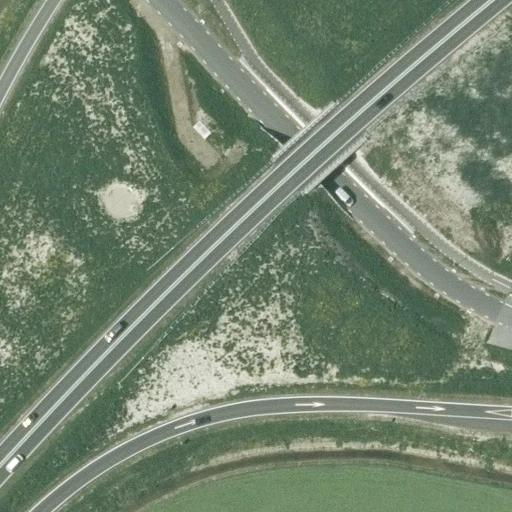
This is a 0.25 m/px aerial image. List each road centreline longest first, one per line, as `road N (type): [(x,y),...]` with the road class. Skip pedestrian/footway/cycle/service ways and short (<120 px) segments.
road 1 (trunk): [(493,0),(297,167),(0,467)]
road 2 (trunk): [(41,511),(119,453),(228,413),(383,406),(511,414)]
road 3 (tertiary): [(511,318),(425,269),(157,0)]
